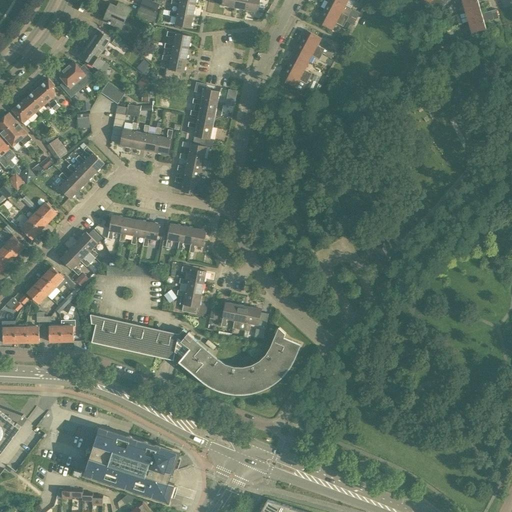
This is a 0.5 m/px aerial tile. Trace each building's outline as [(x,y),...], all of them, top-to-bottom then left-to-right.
[(149,0),(142,0),(140,6),(156,12),(159,5),(159,6),(160,0),(155,0),(154,2),(149,0)] [(224,0),(223,6),(235,8),(236,0),(224,0)] [(236,0),(235,8),(247,11),(249,0),(236,0)] [(249,0),(247,11),(259,13),(261,0),(249,0)] [(335,0),(329,0),(324,10),(346,21),(349,16),(353,9),(345,5),(335,0)] [(439,9),(445,0),(432,0),(431,3),(439,9)] [(462,0),(472,33),(486,28),(477,0),(462,0)] [(173,5),(180,7),(179,14),(195,17),(197,5),(181,2),(174,1),(173,5)] [(117,7),(110,4),(103,21),(121,29),(130,8),(118,3),(117,7)] [(152,22),(156,12),(140,6),(136,16),(152,22)] [(489,21),(499,18),(496,9),(486,12),(489,21)] [(344,27),(346,21),(324,10),(318,22),(332,30),(336,23),(344,27)] [(193,29),(195,17),(179,14),(171,12),(170,17),(178,19),(177,26),(193,29)] [(349,16),(346,21),(353,25),(356,20),(349,16)] [(344,28),(350,31),(353,26),(347,23),(344,28)] [(110,38),(98,30),(91,40),(104,49),(110,53),(113,49),(107,45),(110,39),(110,38)] [(307,30),(300,42),(322,54),(325,49),(318,45),(322,37),(307,30)] [(168,37),(175,38),(174,46),(190,49),(193,37),(169,33),(168,37)] [(116,37),(112,43),(121,49),(124,44),(116,37)] [(144,52),(151,54),(155,41),(149,39),(144,52)] [(91,40),(86,48),(98,57),(104,49),(91,40)] [(322,54),(300,42),(294,55),(309,62),(312,55),(319,59),(322,54)] [(166,49),(173,50),(172,58),(188,61),(190,49),(174,46),(167,44),(166,49)] [(105,62),(98,57),(86,48),(80,56),(99,70),(105,62)] [(116,49),(113,54),(119,59),(122,54),(116,49)] [(309,62),(294,55),(287,67),(310,79),(312,73),(305,69),(309,62)] [(186,73),(188,61),(172,58),(164,56),(164,61),(171,62),(170,69),(168,69),(166,78),(182,81),(184,72),(186,73)] [(68,62),(65,66),(82,87),(94,77),(84,65),(83,66),(84,67),(81,69),(74,61),(71,63),(68,62)] [(71,96),(82,87),(65,66),(61,69),(61,72),(58,74),(66,82),(62,85),(62,84),(61,85),(71,96)] [(307,84),(310,79),(287,67),(281,79),(296,87),(299,80),(307,84)] [(49,78),(36,89),(48,102),(55,96),(55,85),(49,78)] [(101,92),(106,96),(114,86),(108,82),(101,92)] [(203,93),(202,100),(218,103),(220,91),(206,88),(207,84),(197,82),(195,91),(203,93)] [(112,100),(119,89),(114,86),(106,96),(112,100)] [(36,89),(24,99),(36,113),(48,102),(36,89)] [(125,93),(119,89),(112,100),(118,104),(125,93)] [(199,112),(215,115),(218,103),(202,100),(194,98),(193,103),(201,104),(199,112)] [(23,123),(36,113),(24,99),(12,110),(23,123)] [(60,106),(54,99),(49,104),(55,111),(60,106)] [(138,116),(140,106),(135,105),(129,104),(129,108),(128,114),(138,116)] [(197,123),(213,127),(215,115),(199,112),(191,110),(191,115),(199,116),(197,123)] [(31,139),(9,113),(2,119),(20,140),(24,145),(31,139)] [(89,113),(77,114),(78,128),(90,127),(89,113)] [(0,120),(0,132),(12,147),(20,140),(2,119),(0,120)] [(122,136),(121,142),(120,145),(131,147),(134,131),(136,123),(131,122),(130,130),(123,129),(123,130),(123,131),(122,136)] [(146,134),(143,149),(155,152),(158,136),(160,123),(156,122),(153,135),(146,134)] [(211,139),(213,127),(197,123),(189,122),(188,126),(196,128),(195,136),(211,139)] [(141,133),(134,131),(131,147),(143,149),(146,134),(148,125),(143,124),(141,133)] [(158,136),(155,152),(168,154),(173,130),(167,129),(165,137),(158,136)] [(0,138),(0,152),(10,164),(12,167),(13,166),(15,165),(11,160),(15,156),(0,138)] [(58,138),(47,146),(56,159),(67,152),(58,138)] [(183,142),(182,146),(190,148),(188,155),(204,158),(207,146),(183,142)] [(104,163),(87,146),(84,150),(90,156),(84,161),(96,172),(104,163)] [(0,152),(0,161),(5,168),(9,165),(10,164),(0,152)] [(188,155),(180,153),(179,158),(188,160),(186,167),(202,170),(204,158),(188,155)] [(96,172),(84,161),(78,155),(75,159),(81,164),(76,170),(87,181),(96,172)] [(53,163),(48,157),(40,164),(45,170),(53,163)] [(39,164),(32,169),(37,175),(43,170),(39,164)] [(87,181),(76,170),(70,164),(67,167),(73,173),(68,179),(79,190),(87,181)] [(178,165),(177,170),(185,171),(184,179),(200,182),(202,170),(186,167),(178,165)] [(23,179),(27,183),(34,177),(35,176),(28,167),(19,175),(23,179)] [(79,190),(68,179),(62,173),(59,176),(65,182),(59,187),(71,198),(79,190)] [(184,179),(176,177),(175,181),(183,183),(181,191),(197,194),(200,182),(184,179)] [(25,183),(21,179),(13,186),(17,190),(25,183)] [(9,184),(1,192),(7,198),(15,191),(9,184)] [(21,200),(27,205),(31,201),(26,196),(21,200)] [(32,210),(36,205),(31,201),(27,205),(32,210)] [(47,203),(46,202),(38,211),(49,222),(57,213),(50,206),(51,205),(48,202),(47,203)] [(38,211),(29,220),(40,230),(49,222),(38,211)] [(108,234),(108,238),(112,239),(113,234),(112,234),(112,231),(114,231),(121,233),(124,217),(112,215),(108,234)] [(121,233),(120,240),(123,241),(124,241),(125,237),(123,236),(124,233),(125,234),(133,235),(136,219),(124,217),(121,233)] [(19,223),(13,218),(10,222),(15,228),(19,223)] [(133,235),(131,243),(136,243),(137,239),(135,238),(136,236),(137,236),(144,237),(145,238),(148,222),(143,221),(136,219),(133,235)] [(29,220),(21,228),(32,239),(40,230),(29,220)] [(144,237),(143,245),(148,246),(148,241),(147,241),(147,238),(149,238),(157,240),(160,224),(148,222),(145,238),(144,237)] [(8,224),(7,225),(4,228),(9,233),(13,229),(8,224)] [(179,242),(180,242),(183,226),(171,224),(168,240),(167,247),(172,248),(173,243),(171,243),(171,240),(179,242)] [(192,244),(195,229),(183,226),(180,242),(179,242),(178,249),(183,250),(184,246),(182,245),(183,243),(191,244),(192,244)] [(207,231),(195,229),(192,244),(191,244),(190,251),(194,252),(195,248),(194,248),(195,245),(204,247),(205,242),(207,231)] [(86,232),(78,240),(90,252),(95,257),(98,254),(94,250),(93,251),(91,250),(98,243),(86,232)] [(14,236),(6,244),(17,255),(25,246),(14,236)] [(381,257),(384,263),(395,256),(392,250),(389,247),(388,245),(388,244),(384,239),(373,246),(377,252),(379,250),(381,253),(383,256),(381,257)] [(78,240),(69,249),(81,260),(87,266),(90,263),(86,259),(84,260),(83,258),(89,252),(95,257),(90,252),(78,240)] [(6,244),(0,250),(0,255),(8,264),(17,255),(6,244)] [(81,260),(69,249),(61,258),(80,276),(83,273),(77,267),(76,268),(75,267),(81,261),(87,266),(81,260)] [(0,255),(0,272),(8,264),(0,255)] [(112,258),(109,255),(101,262),(105,265),(112,258)] [(66,282),(63,279),(64,278),(64,277),(61,273),(60,274),(53,267),(45,276),(56,287),(59,289),(66,282)] [(187,271),(191,272),(189,280),(205,283),(207,272),(183,267),(182,271),(187,272),(187,271)] [(77,282),(83,289),(91,281),(84,274),(77,282)] [(48,295),(56,287),(45,276),(36,285),(48,295)] [(188,284),(187,291),(187,292),(202,295),(205,283),(189,280),(181,278),(180,283),(184,284),(184,283),(188,284)] [(39,304),(48,295),(36,285),(28,293),(39,304)] [(182,295),(186,296),(184,304),(183,304),(182,311),(196,314),(197,307),(200,307),(202,295),(187,292),(187,291),(178,290),(177,295),(182,296),(182,295)] [(171,291),(164,295),(170,303),(177,298),(171,291)] [(65,298),(70,302),(74,298),(75,297),(70,293),(65,298)] [(29,299),(25,295),(20,301),(24,305),(29,299)] [(65,298),(60,304),(64,308),(70,302),(65,298)] [(18,312),(23,306),(19,302),(14,307),(18,312)] [(226,319),(227,319),(235,321),(238,305),(227,303),(223,319),(222,326),(226,327),(227,322),(226,322),(226,319)] [(60,304),(59,305),(55,309),(56,310),(59,313),(64,308),(60,304)] [(247,323),(250,308),(238,305),(235,321),(233,328),(238,329),(239,324),(238,324),(238,322),(247,323)] [(262,310),(250,308),(247,323),(245,330),(250,331),(251,326),(249,326),(250,324),(259,326),(262,310)] [(211,310),(210,317),(217,319),(218,311),(211,310)] [(168,347),(170,336),(98,319),(92,342),(163,358),(166,346),(168,347)] [(75,331),(75,327),(74,327),(73,326),(73,320),(61,320),(61,326),(62,341),(74,341),(74,331),(75,331)] [(15,327),(15,322),(1,322),(2,332),(3,332),(3,343),(15,342),(15,327)] [(39,342),(39,326),(27,327),(27,342),(39,342)] [(49,326),(49,342),(62,341),(61,326),(49,326)] [(15,327),(15,342),(27,342),(27,327),(15,327)] [(294,360),(295,357),(301,344),(279,335),(274,348),(269,356),(262,363),(253,368),(244,370),(234,370),(224,367),(216,362),(209,356),(195,344),(197,341),(192,337),(192,336),(188,333),(183,329),(179,334),(178,338),(175,351),(179,354),(183,358),(179,361),(202,380),(203,381),(205,383),(209,385),(212,387),(214,388),(217,389),(220,390),(224,392),(228,392),(230,393),(233,393),(237,394),(242,394),(244,393),(246,393),(250,393),(255,392),(257,391),(260,390),(262,389),(264,388),(266,388),(269,386),(272,384),(275,382),(277,381),(279,379),(282,376),(285,373),(287,371),(288,369),(289,367),(290,366),(291,364),(293,362),(294,360)] [(263,339),(265,331),(256,329),(254,337),(263,339)] [(166,346),(163,358),(169,359),(179,361),(183,358),(179,354),(175,351),(178,338),(174,337),(170,336),(168,347),(166,346)] [(0,454),(27,419),(2,400),(0,402),(0,454)] [(168,482),(177,453),(152,444),(139,440),(136,439),(99,427),(94,441),(84,472),(83,474),(169,501),(174,484),(168,482)] [(72,499),(73,488),(62,487),(62,498),(72,499)] [(73,488),(72,499),(78,499),(78,501),(82,502),(83,491),(83,488),(73,488)] [(83,491),(82,502),(92,503),(93,494),(93,492),(83,491)] [(93,494),(92,503),(92,505),(103,505),(103,495),(93,494)] [(135,497),(127,495),(122,499),(126,504),(135,497)] [(291,511),(289,511),(292,507),(291,506),(267,499),(265,504),(267,505),(264,510),(262,509),(260,511),(291,511)] [(140,510),(137,511),(148,511),(150,511),(142,502),(137,506),(140,510)]
